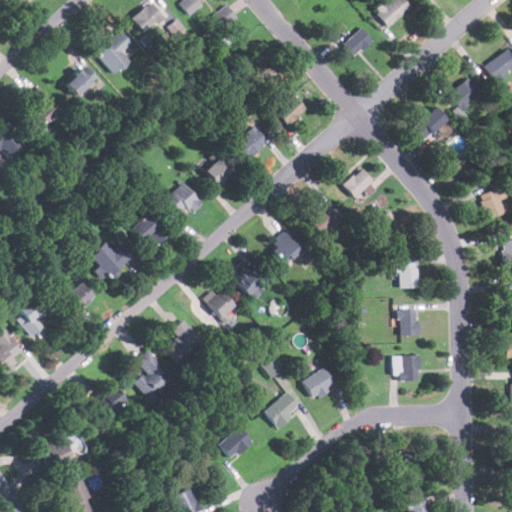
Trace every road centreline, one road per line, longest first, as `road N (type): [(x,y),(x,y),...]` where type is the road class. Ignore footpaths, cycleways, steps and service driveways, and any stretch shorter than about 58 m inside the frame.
road 1 (residential): [(486,0),(0,426)]
road 2 (residential): [(258,0),(400,161),(445,225),(456,266),(462,511)]
road 3 (residential): [(460,413),(383,414),(345,426),(263,498)]
